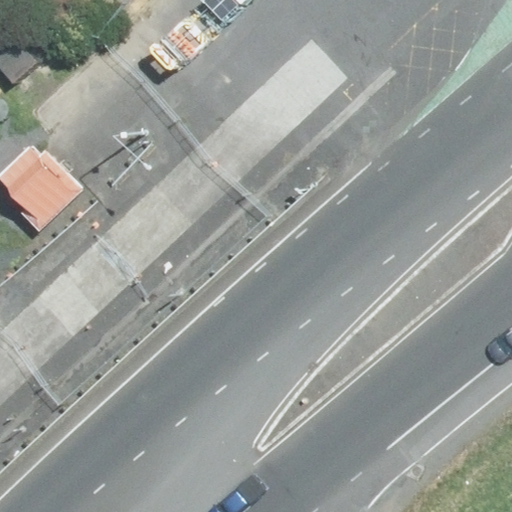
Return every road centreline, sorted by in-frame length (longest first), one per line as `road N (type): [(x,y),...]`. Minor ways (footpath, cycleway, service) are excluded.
road 1 (trunk): [(106,474),(511,103)]
road 2 (trunk): [(511,290),(230,511)]
road 3 (tertiary): [(106,474),(0,286)]
road 4 (tertiary): [(0,107),(64,0)]
